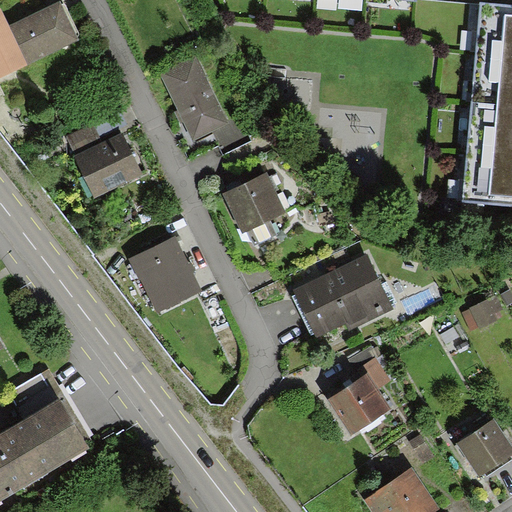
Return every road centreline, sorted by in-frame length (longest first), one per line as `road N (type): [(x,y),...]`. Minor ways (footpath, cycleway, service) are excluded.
road 1 (residential): [(225,424),(263,363),(258,341),(95,0)]
road 2 (primary): [(241,511),(0,204)]
